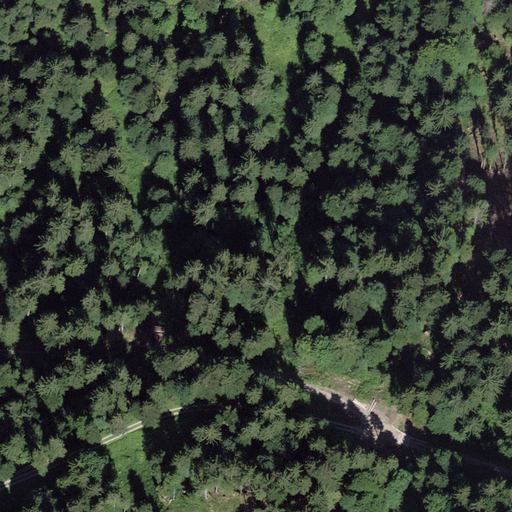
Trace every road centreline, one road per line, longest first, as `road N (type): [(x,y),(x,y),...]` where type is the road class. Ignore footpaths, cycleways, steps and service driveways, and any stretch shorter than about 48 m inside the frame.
road 1 (track): [(0,491),(178,410),(219,404),(383,434),(511,473)]
road 2 (track): [(383,434),(327,396),(225,359),(161,346),(0,347)]
